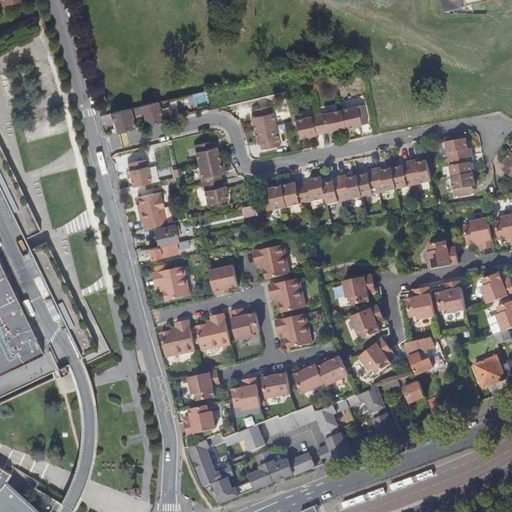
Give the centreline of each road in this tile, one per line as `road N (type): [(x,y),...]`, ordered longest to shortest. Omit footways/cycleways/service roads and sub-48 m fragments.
road 1 (residential): [(168,511),(165,413),(54,0)]
road 2 (primary): [(511,419),(266,511)]
